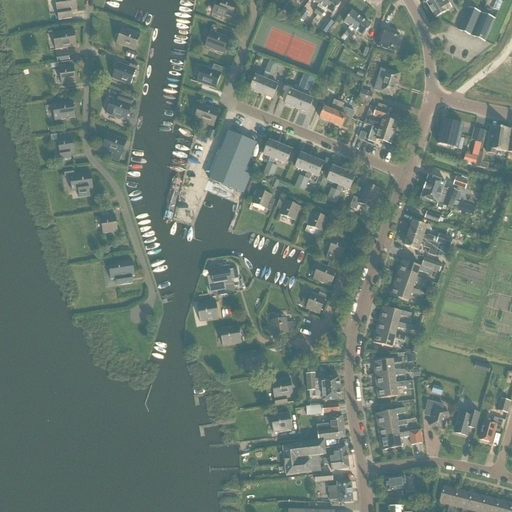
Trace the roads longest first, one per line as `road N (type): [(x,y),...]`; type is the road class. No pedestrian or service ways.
road 1 (residential): [(89,0),(86,158),(119,200),(149,287),(134,310)]
road 2 (residential): [(404,173),(224,100),(253,29),(254,0)]
road 3 (tertiary): [(353,332),(404,173)]
road 4 (tertiary): [(362,470),(353,332)]
road 5 (residential): [(362,470),(427,462),(496,473)]
